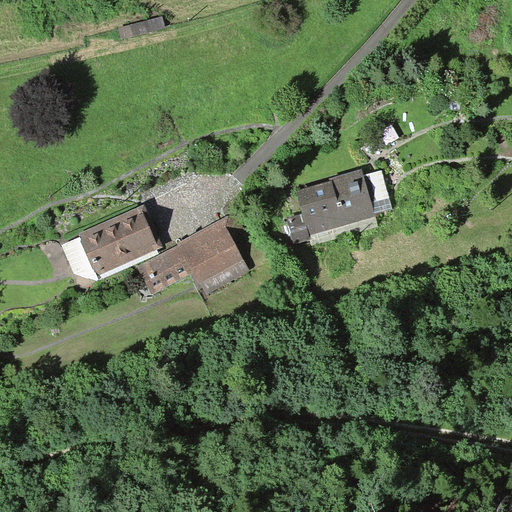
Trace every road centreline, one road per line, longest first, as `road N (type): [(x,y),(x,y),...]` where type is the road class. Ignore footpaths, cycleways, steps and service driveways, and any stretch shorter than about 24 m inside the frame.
road 1 (track): [(511,445),(331,416),(82,449),(0,470)]
road 2 (track): [(279,0),(0,69)]
